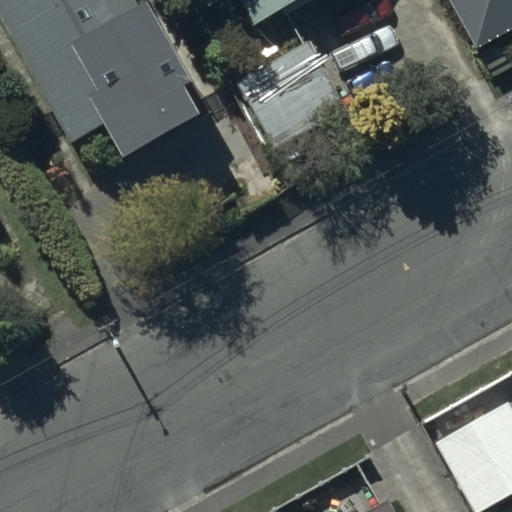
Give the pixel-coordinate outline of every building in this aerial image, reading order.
[(194,110),(131,0),(0,0),(0,2),(80,145),(120,122),(133,144),(194,110)] [(306,0),(234,0),(253,31),(306,0)] [(511,0),(456,0),(480,44),(511,27),(511,0)] [(311,39),(233,81),(274,159),(352,117),(311,39)] [(511,412),(509,408),(442,442),(478,511),(485,511),(511,498),(511,412)]
